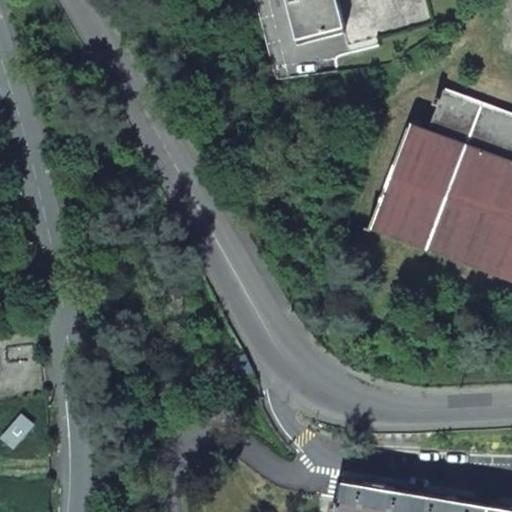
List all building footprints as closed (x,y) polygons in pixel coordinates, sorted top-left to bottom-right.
[(287,0),(298,39),(343,28),(336,0),(287,0)] [(336,0),(343,28),(347,45),(431,24),(425,0),(336,0)] [(410,126),(371,224),(511,275),(511,113),(444,89),(427,132),(410,126)] [(22,417),(4,439),(14,447),(32,425),(22,417)] [(338,497),(336,511),(511,511),(457,503),(458,499),(447,497),(446,501),(385,490),(385,486),(374,484),(373,489),(341,483),(338,497)]
